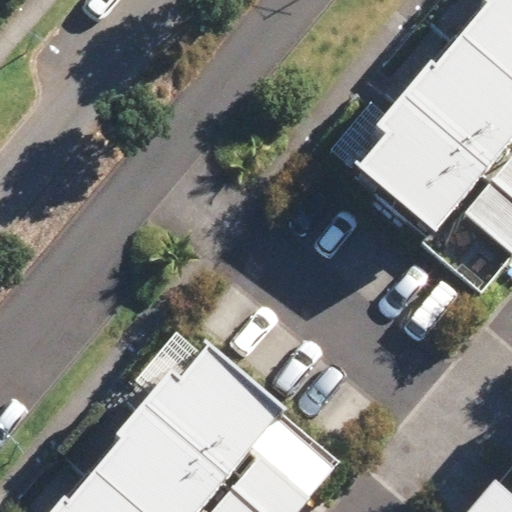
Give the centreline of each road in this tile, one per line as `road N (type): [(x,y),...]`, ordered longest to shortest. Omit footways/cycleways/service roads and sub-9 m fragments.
road 1 (residential): [(310,0),(0,373)]
road 2 (residential): [(0,196),(167,0)]
